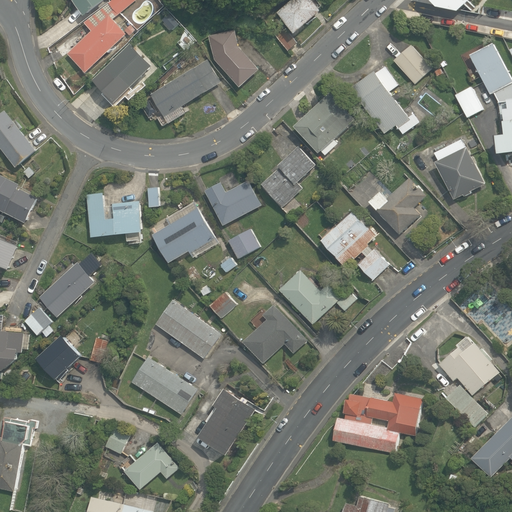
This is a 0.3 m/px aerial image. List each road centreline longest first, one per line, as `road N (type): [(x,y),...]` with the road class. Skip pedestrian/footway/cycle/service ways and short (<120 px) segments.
road 1 (secondary): [(241,511),(344,369),(400,310),(511,232)]
road 2 (residential): [(97,140),(137,154),(185,157),(217,145),(264,112),(380,0)]
road 3 (residential): [(15,314),(97,140)]
road 4 (residential): [(2,6),(29,74),(54,109),(97,140)]
